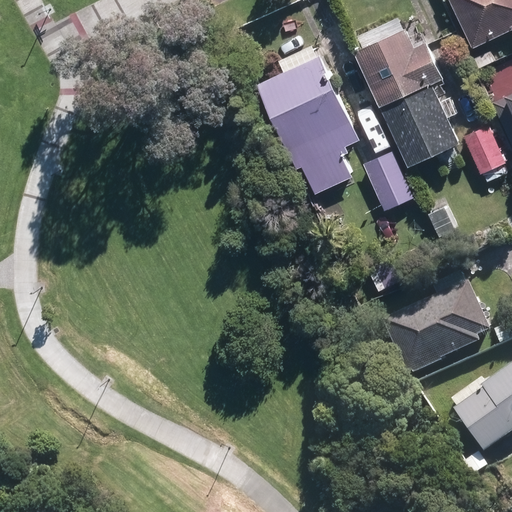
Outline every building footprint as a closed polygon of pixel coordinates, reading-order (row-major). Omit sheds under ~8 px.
[(511,0),(452,0),(474,46),(511,28),(511,0)] [(439,140),(417,90),(448,75),(432,40),(420,46),(410,25),(358,49),(397,134),(400,132),(410,153),(439,140)] [(360,139),(322,56),(261,84),(299,168),(305,165),(317,193),(353,176),(340,148),(360,139)] [(511,92),(495,100),(511,137),(511,92)] [(510,172),(506,163),(509,162),(492,124),(466,136),(483,173),(485,172),(490,182),(510,172)] [(417,196),(387,131),(357,145),(386,210),(417,196)] [(0,160),(0,183),(10,195),(22,184),(0,160)] [(452,205),(433,214),(444,239),(463,230),(452,205)] [(396,259),(372,269),(381,290),(405,280),(396,259)] [(467,285),(462,274),(434,287),(439,297),(384,321),(408,376),(482,343),(479,337),(491,332),(470,284),(467,285)] [(511,323),(495,331),(501,345),(511,340),(511,323)] [(484,455),(511,434),(511,365),(483,387),(484,389),(453,411),(484,455)] [(488,467),(481,455),(467,464),(475,476),(488,467)]
